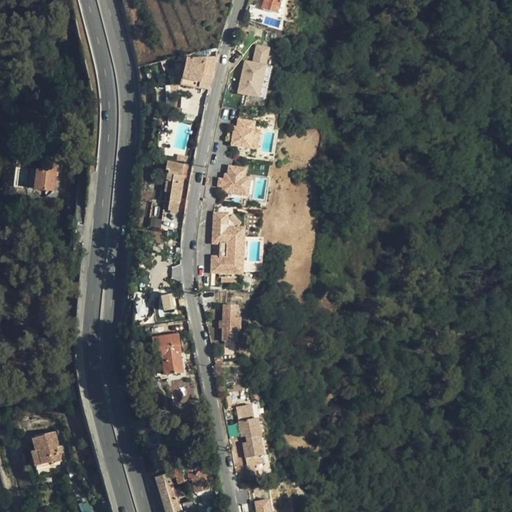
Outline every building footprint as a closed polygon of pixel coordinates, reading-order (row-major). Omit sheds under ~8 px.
[(264,0),(261,9),(278,14),(281,0),(264,0)] [(238,94),(264,97),(270,46),(255,44),(253,61),(243,60),(238,94)] [(186,58),(181,85),(199,88),(200,82),(210,84),(216,56),(186,58)] [(178,112),(188,114),(191,99),(181,97),(178,112)] [(234,128),(233,133),(233,135),(236,135),(235,139),(232,139),(232,141),(231,146),(256,150),(259,132),(253,131),(255,122),(238,120),(237,128),(234,128)] [(233,135),(233,133),(228,132),(227,140),(232,141),(232,139),(235,139),(236,135),(233,135)] [(184,165),(167,162),(166,169),(169,170),(168,173),(174,174),(173,181),(171,193),(168,210),(178,212),(184,175),(182,175),(184,165)] [(54,191),(57,165),(42,163),(41,170),(37,170),(34,189),(54,191)] [(225,175),(224,180),(223,182),(226,182),(226,186),(223,186),(223,188),(222,193),(247,197),(250,179),(244,178),(245,169),(229,167),(227,175),(225,175)] [(223,182),(224,180),(219,179),(218,187),(223,188),(223,186),(226,186),(226,182),(223,182)] [(171,193),(173,181),(167,180),(165,192),(171,193)] [(220,257),(212,257),(211,273),(242,275),(244,229),(227,228),(228,214),(214,213),(212,244),(220,244),(220,257)] [(164,310),(176,308),(173,293),(160,295),(164,310)] [(149,320),(147,296),(135,297),(137,321),(149,320)] [(223,305),(223,320),(223,330),(222,342),(235,342),(236,330),(239,331),(239,318),(236,318),(237,306),(223,305)] [(183,371),(178,334),(153,338),(156,358),(158,375),(183,371)] [(66,382),(71,401),(77,399),(73,381),(66,382)] [(264,455),(257,418),(253,419),(250,405),(236,407),(240,431),(244,430),(245,436),(246,442),(247,449),(244,450),(247,467),(256,465),(254,457),(264,455)] [(59,446),(55,431),(44,434),(45,435),(52,462),(52,464),(62,461),(59,453),(58,446),(59,446)] [(52,462),(45,435),(32,439),(35,450),(31,451),(36,469),(42,467),(42,464),(52,462)] [(193,451),(205,448),(203,435),(190,438),(193,451)] [(265,463),(264,455),(254,457),(256,465),(265,463)] [(176,477),(177,483),(184,482),(180,465),(173,466),(174,471),(171,472),(172,478),(176,477)] [(209,489),(204,471),(188,475),(189,480),(192,479),(195,492),(209,489)] [(170,474),(156,478),(166,511),(194,511),(191,501),(179,505),(177,499),(185,496),(182,488),(175,490),(170,474)] [(255,500),(256,511),(272,511),(272,498),(255,500)]
